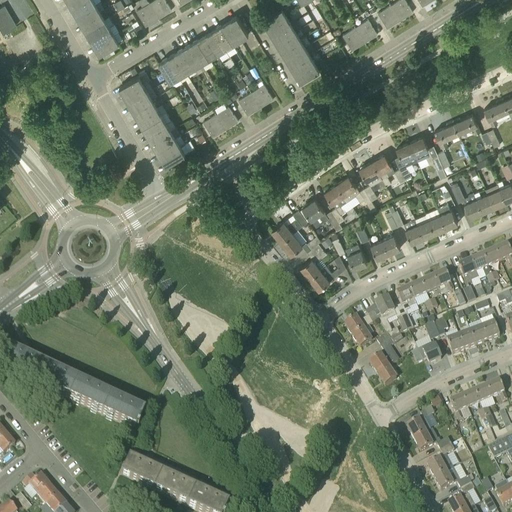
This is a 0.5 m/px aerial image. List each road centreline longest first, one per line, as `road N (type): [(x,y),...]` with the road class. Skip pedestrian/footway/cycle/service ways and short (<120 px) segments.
road 1 (residential): [(318,318),(247,232),(253,213),(380,129),(511,68)]
road 2 (tertiary): [(163,198),(482,0)]
road 3 (tertiary): [(272,511),(102,270)]
road 4 (residential): [(318,318),(363,287),(511,220)]
road 5 (residential): [(381,417),(511,352)]
road 6 (unclassified): [(163,198),(89,75)]
road 7 (residential): [(89,75),(211,0)]
